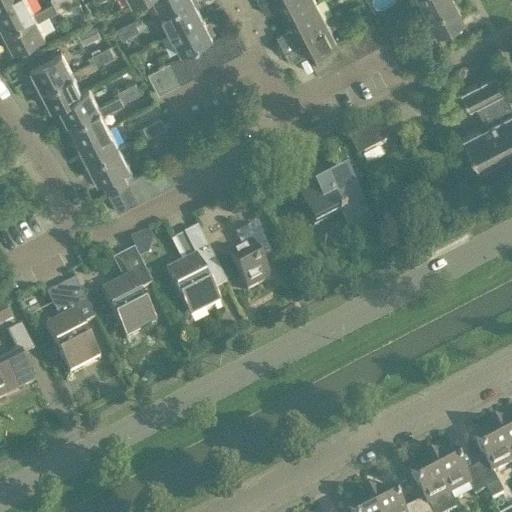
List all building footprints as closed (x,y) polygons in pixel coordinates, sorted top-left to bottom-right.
[(26,0),(8,0),(0,4),(0,24),(2,28),(33,12),(26,0)] [(154,0),(160,12),(183,0),(154,0)] [(194,0),(183,0),(160,12),(170,31),(202,14),(194,0)] [(316,0),(315,0),(270,0),(261,5),(266,14),(283,5),(288,15),(316,0)] [(316,0),(288,15),(293,25),(276,34),(280,42),(326,19),(316,0)] [(463,17),(454,0),(423,0),(421,1),(437,31),(463,17)] [(13,49),(44,33),(37,20),(56,10),(55,8),(52,2),(33,12),(2,28),(13,49)] [(202,14),(170,31),(181,52),(183,51),(184,53),(190,50),(201,44),(211,39),(213,38),(211,35),(213,35),(202,14)] [(133,19),(125,23),(131,33),(144,27),(141,21),(135,24),(133,19)] [(326,19),(280,42),(285,52),(303,43),(308,54),(320,49),(330,43),(337,40),(326,19)] [(372,21),(361,27),(372,48),(383,43),(372,21)] [(131,33),(125,23),(115,28),(120,39),(131,33)] [(361,27),(351,32),(362,53),(372,48),(361,27)] [(222,34),(233,55),(244,49),(232,28),(222,34)] [(351,32),(340,38),(351,59),(362,53),(351,32)] [(213,38),(211,39),(223,60),(233,55),(222,34),(213,38)] [(433,36),(392,56),(399,69),(440,47),(433,36)] [(340,38),(337,40),(330,43),(340,65),(351,59),(340,38)] [(211,39),(201,44),(212,66),(223,60),(211,39)] [(330,43),(320,49),(330,70),(340,65),(330,43)] [(212,66),(201,44),(190,50),(201,71),(212,66)] [(108,45),(100,49),(105,60),(114,55),(108,45)] [(105,60),(100,49),(90,55),(95,65),(105,60)] [(320,49),(308,54),(320,76),(330,70),(320,49)] [(190,50),(184,53),(179,55),(191,77),(201,71),(190,50)] [(40,88),(72,71),(62,51),(30,67),(40,88)] [(179,55),(169,61),(180,82),(191,77),(179,55)] [(180,82),(169,61),(158,66),(169,88),(180,82)] [(169,88),(158,66),(147,72),(158,93),(169,88)] [(82,90),(82,89),(72,71),(40,88),(50,107),(57,104),(56,104),(82,90)] [(511,104),(496,73),(459,91),(469,109),(475,106),(485,125),(460,137),(478,171),(511,153),(511,104)] [(134,82),(126,86),(131,96),(139,92),(134,82)] [(88,86),(82,89),(82,90),(56,104),(57,104),(66,122),(99,106),(98,106),(88,86)] [(99,106),(66,122),(76,142),(108,125),(103,114),(123,104),(122,101),(131,96),(126,86),(115,91),(118,96),(98,106),(99,106)] [(159,116),(151,121),(157,131),(165,127),(159,116)] [(157,131),(151,121),(141,126),(147,137),(157,131)] [(108,125),(76,142),(86,161),(118,144),(108,125)] [(376,125),(346,141),(356,159),(385,144),(376,125)] [(118,144),(86,161),(96,182),(101,179),(106,190),(117,185),(128,179),(122,168),(129,165),(118,144)] [(409,147),(394,155),(405,173),(419,165),(409,147)] [(170,157),(181,178),(192,173),(181,152),(170,157)] [(181,178),(170,157),(159,163),(171,184),(181,178)] [(159,163),(149,168),(160,189),(171,184),(159,163)] [(318,166),(289,181),(313,227),(341,213),(353,236),(374,225),(346,171),(326,181),(318,166)] [(160,189),(149,168),(138,174),(149,195),(160,189)] [(149,195),(138,174),(128,179),(139,200),(149,195)] [(128,179),(117,185),(128,206),(139,200),(128,179)] [(117,185),(106,190),(117,211),(128,206),(117,185)] [(241,248),(228,255),(246,291),(270,279),(261,261),(271,256),(255,224),(234,235),(241,248)] [(190,320),(220,305),(213,291),(226,285),(215,263),(197,228),(183,235),(195,258),(166,273),(190,320)] [(148,230),(132,238),(140,256),(157,249),(148,230)] [(397,236),(382,243),(387,253),(402,246),(397,236)] [(123,282),(102,293),(127,340),(157,323),(140,292),(154,285),(135,250),(120,258),(112,262),(123,282)] [(61,321),(46,329),(71,376),(101,361),(83,326),(96,319),(76,281),(62,288),(72,306),(57,314),(61,321)] [(7,333),(17,353),(19,353),(22,357),(35,351),(22,326),(7,333)] [(22,357),(19,353),(17,353),(0,362),(0,400),(35,383),(22,357)] [(504,420),(492,426),(511,463),(511,419),(506,423),(504,420)] [(511,465),(511,463),(492,426),(482,431),(483,434),(473,439),(485,463),(474,469),(486,492),(490,501),(502,495),(492,476),(511,465)] [(440,453),(429,459),(449,498),(469,488),(474,498),(486,492),(474,469),(464,474),(451,450),(441,456),(440,453)] [(449,498),(429,459),(418,465),(419,467),(409,473),(424,499),(413,505),(416,511),(429,511),(428,509),(449,498)] [(416,511),(413,505),(402,510),(390,486),(380,492),(378,488),(366,495),(375,511),(416,511)] [(375,511),(366,495),(356,500),(357,503),(346,509),(347,511),(375,511)]
